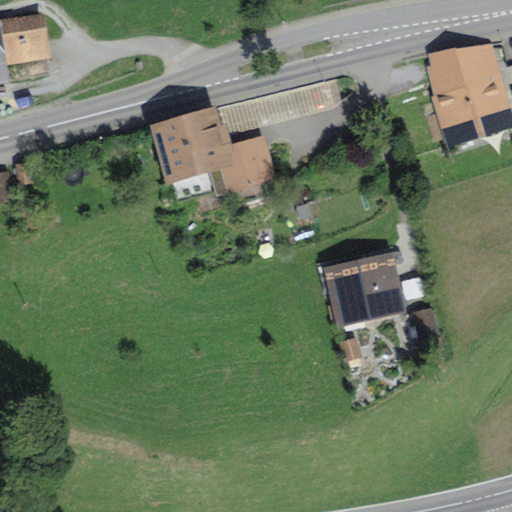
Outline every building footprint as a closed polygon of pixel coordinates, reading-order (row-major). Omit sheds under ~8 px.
[(0,49),(44,42),(40,17),(0,23),(0,49)] [(427,118),(434,142),(453,136),(453,137),(511,119),(511,115),(506,96),(496,99),(480,48),(457,55),(467,86),(442,94),(445,104),(437,106),(439,114),(427,118)] [(467,86),(457,55),(456,49),(430,55),(442,94),(467,86)] [(229,151),(223,128),(216,130),(212,114),(158,129),(178,202),(232,187),(237,206),(273,196),(268,178),(271,177),(262,143),(229,151)] [(31,182),(29,166),(18,168),(20,183),(31,182)] [(0,203),(13,200),(7,174),(0,175),(0,203)] [(394,303),(387,267),(341,277),(348,313),(394,303)] [(435,340),(429,311),(414,315),(420,343),(435,340)]
